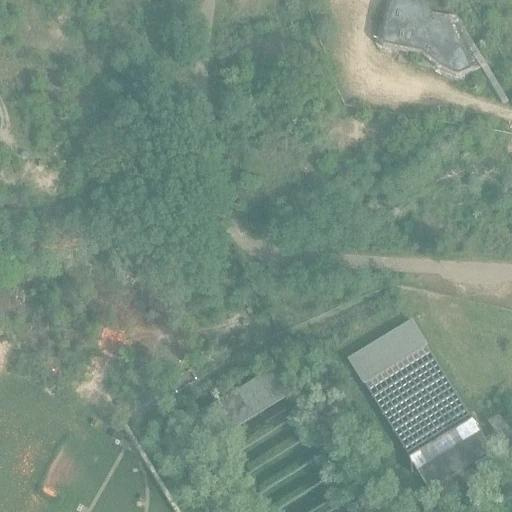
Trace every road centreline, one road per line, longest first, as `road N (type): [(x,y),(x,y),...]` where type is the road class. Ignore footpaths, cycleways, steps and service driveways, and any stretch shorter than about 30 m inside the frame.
road 1 (track): [(511,274),(262,256),(235,235),(208,177),(210,0)]
road 2 (track): [(129,397),(310,260)]
road 3 (track): [(511,119),(395,82)]
